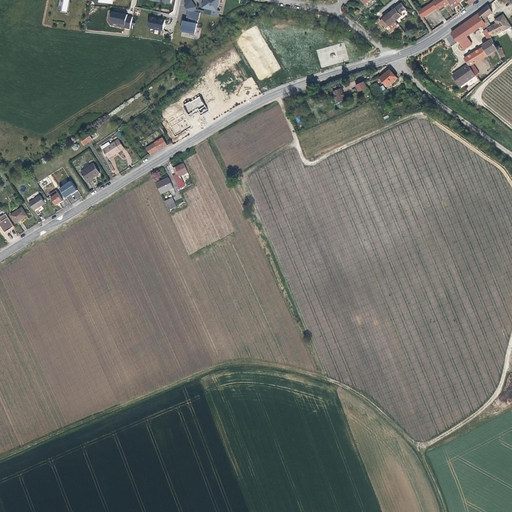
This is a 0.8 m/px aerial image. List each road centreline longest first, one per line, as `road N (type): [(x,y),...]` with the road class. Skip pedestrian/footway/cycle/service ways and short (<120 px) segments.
road 1 (track): [(0,457),(214,366),(270,364),(341,383),(370,402),(418,450),(444,511)]
road 2 (tertiary): [(0,255),(260,101),(390,57)]
road 3 (track): [(277,93),(306,163),(422,114),(511,183)]
road 4 (track): [(296,142),(234,187),(320,376)]
road 5 (residential): [(511,153),(390,57)]
road 6 (track): [(418,450),(492,398),(511,340)]
